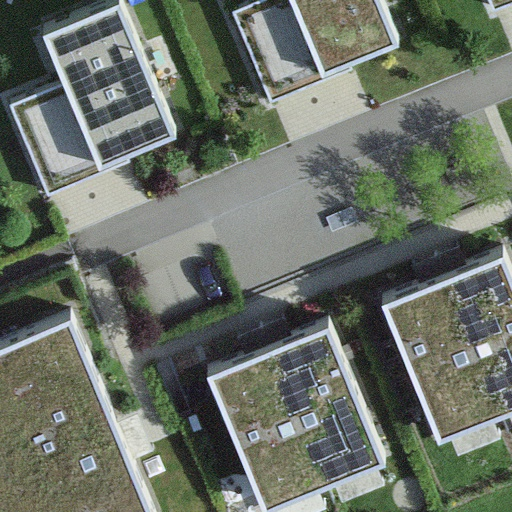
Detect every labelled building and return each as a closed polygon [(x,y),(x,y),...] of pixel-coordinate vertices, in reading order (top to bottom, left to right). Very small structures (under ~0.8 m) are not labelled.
[(73,81),(16,105),(47,179),(176,126),(124,0),(88,0),(47,17),(73,81)] [(386,0),(270,0),(241,12),(272,89),(401,36),(386,0)] [(511,407),(511,273),(504,253),(443,278),(499,413),(511,407)] [(499,413),(443,278),(384,302),(439,437),(499,413)] [(157,511),(73,306),(0,335),(0,511),(157,511)] [(383,460),(326,322),(266,346),(323,484),(383,460)] [(323,484),(266,346),(208,370),(264,508),(323,484)]
